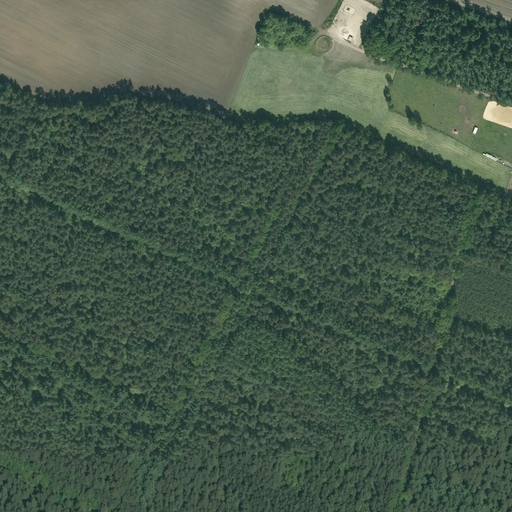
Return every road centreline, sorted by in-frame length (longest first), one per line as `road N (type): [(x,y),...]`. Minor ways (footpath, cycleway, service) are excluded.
road 1 (track): [(0,166),(435,365)]
road 2 (track): [(396,511),(478,184)]
road 3 (track): [(511,105),(364,54),(333,37),(344,16)]
